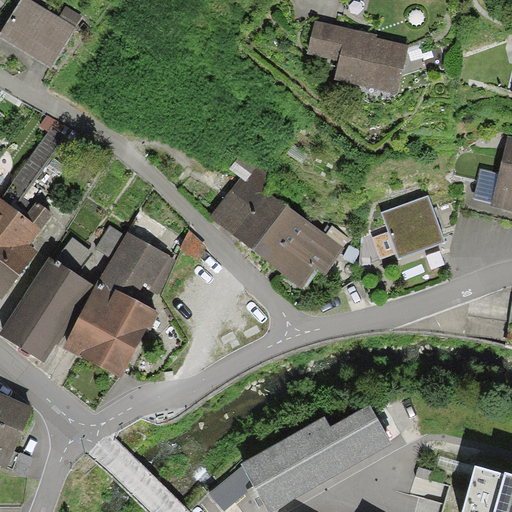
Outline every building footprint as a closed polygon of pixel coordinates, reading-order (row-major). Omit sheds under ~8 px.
[(60,18),(29,0),(22,0),(0,39),(52,69),(82,16),(66,7),(60,18)] [(374,36),(316,23),(309,56),(340,63),(335,82),(396,96),(407,48),(373,40),(374,36)] [(511,137),(509,137),(500,176),(493,204),(491,212),(511,216),(511,137)] [(211,219),(254,255),(289,209),(270,196),(280,183),(258,166),(262,163),(246,151),(231,170),(242,179),(211,219)] [(493,204),(500,176),(482,172),(475,200),(493,204)] [(429,195),(382,213),(400,263),(447,246),(435,213),(429,195)] [(4,200),(0,204),(0,298),(3,300),(40,253),(31,245),(55,216),(37,202),(26,217),(4,200)] [(344,251),(289,209),(254,255),(302,290),(318,268),(326,274),(344,251)] [(97,249),(114,260),(127,238),(111,227),(97,249)] [(191,233),(182,250),(200,262),(205,248),(191,233)] [(176,260),(129,235),(127,238),(114,260),(97,287),(135,303),(143,289),(159,298),(176,260)] [(74,239),(53,262),(1,336),(45,365),(95,288),(77,276),(94,255),(74,239)] [(97,287),(65,351),(122,382),(141,348),(145,349),(160,317),(145,308),(135,303),(97,287)] [(36,411),(0,393),(0,465),(7,469),(26,430),(36,411)] [(325,422),(244,467),(262,502),(267,511),(277,511),(392,449),(371,410),(331,432),(325,422)] [(254,488),(244,467),(211,495),(225,511),(254,488)] [(511,511),(511,483),(477,474),(466,511),(511,511)]
